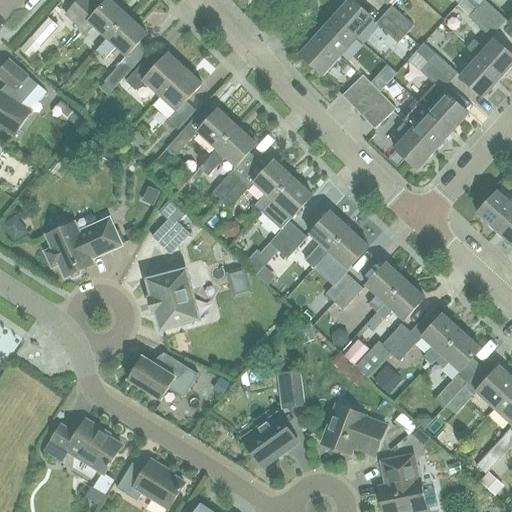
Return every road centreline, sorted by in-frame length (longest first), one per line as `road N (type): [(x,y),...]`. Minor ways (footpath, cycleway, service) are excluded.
road 1 (residential): [(83,356),(98,396),(283,511)]
road 2 (residential): [(258,58),(421,222)]
road 3 (residential): [(83,356),(120,335),(122,304),(95,292),(64,322)]
road 4 (residential): [(421,222),(511,123)]
road 5 (residential): [(421,222),(511,306)]
